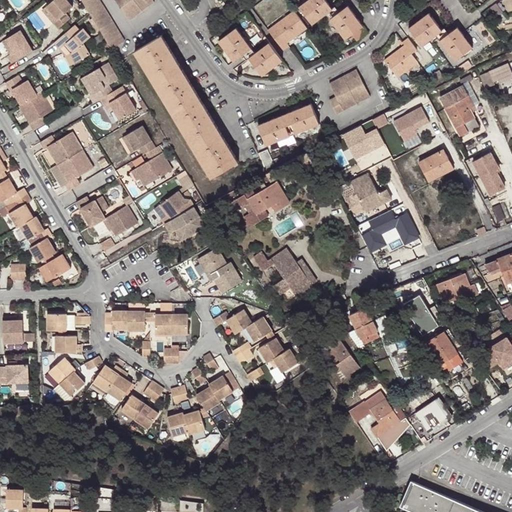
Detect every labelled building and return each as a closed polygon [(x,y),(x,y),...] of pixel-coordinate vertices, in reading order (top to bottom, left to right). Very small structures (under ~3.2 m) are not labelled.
[(67,0),(53,0),(46,6),(57,19),(53,23),(59,28),(70,19),(65,13),(73,6),(67,0)] [(100,0),(81,0),(103,36),(117,28),(100,0)] [(155,0),(116,0),(131,20),(156,2),(155,0)] [(313,24),(327,14),(333,9),(326,0),(307,0),(299,6),(313,24)] [(339,12),(330,19),(346,40),(352,35),(357,42),(369,33),(349,5),(339,12)] [(57,19),(46,6),(42,9),(53,23),(57,19)] [(333,9),(327,14),(330,19),(339,12),(336,7),(333,9)] [(290,46),(288,43),(285,39),(290,35),(293,39),(308,28),(294,10),(268,30),(283,51),(290,46)] [(423,46),(436,36),(443,31),(429,12),(409,27),(423,46)] [(74,25),(55,41),(60,48),(64,45),(70,51),(76,62),(90,53),(83,42),(90,36),(83,28),(80,31),(74,25)] [(234,61),(243,55),(252,48),(237,27),(219,41),(234,61)] [(440,40),(445,47),(452,43),(465,36),(458,27),(449,34),(440,40)] [(436,36),(440,40),(449,34),(446,29),(443,31),(436,36)] [(7,56),(11,63),(33,50),(21,30),(6,39),(14,52),(7,56)] [(173,115),(179,124),(202,112),(208,109),(201,98),(185,72),(163,34),(135,51),(154,83),(173,115)] [(452,43),(445,47),(455,61),(474,47),(465,36),(452,43)] [(398,78),(403,75),(405,69),(418,61),(412,54),(418,50),(408,37),(403,41),(405,44),(408,48),(403,53),(400,48),(384,60),(398,78)] [(107,54),(112,51),(106,41),(101,44),(107,54)] [(255,52),(249,57),(262,76),(283,60),(270,42),(255,52)] [(405,44),(400,48),(403,53),(408,48),(405,44)] [(64,45),(60,48),(66,56),(65,57),(70,66),(71,64),(76,62),(70,51),(64,45)] [(252,48),(243,55),(246,60),(249,57),(255,52),(252,48)] [(405,69),(403,75),(419,63),(418,61),(405,69)] [(89,94),(94,102),(101,98),(113,91),(109,83),(114,80),(111,75),(115,72),(109,62),(87,75),(96,91),(91,93),(89,94)] [(511,71),(509,62),(490,70),(494,79),(498,77),(499,81),(511,75),(511,71)] [(358,68),(331,82),(337,95),(330,99),(337,113),(371,97),(358,68)] [(440,70),(432,74),(435,82),(444,77),(440,70)] [(22,104),(42,92),(33,76),(23,81),(18,74),(5,81),(10,89),(13,88),(22,104)] [(472,74),(461,79),(463,84),(474,78),(472,74)] [(82,77),(91,93),(96,91),(87,75),(82,77)] [(135,110),(121,87),(113,91),(101,98),(105,106),(110,103),(119,119),(135,110)] [(29,122),(34,130),(47,122),(43,115),(53,109),(42,92),(22,104),(19,106),(23,113),(26,111),(31,120),(29,122)] [(469,95),(446,107),(456,127),(475,118),(470,107),(474,105),(469,95)] [(311,103),(258,125),(267,146),(290,136),(286,126),(292,124),(297,133),(320,124),(311,103)] [(139,115),(148,110),(145,105),(136,110),(139,115)] [(393,121),(404,141),(418,134),(415,129),(430,121),(422,106),(393,121)] [(202,112),(179,124),(193,147),(211,179),(240,162),(220,130),(208,109),(202,112)] [(143,155),(155,147),(141,124),(124,134),(133,150),(138,147),(143,155)] [(286,126),(290,136),(297,133),(292,124),(286,126)] [(47,146),(58,164),(83,149),(72,131),(55,141),(51,135),(40,142),(44,148),(47,146)] [(133,150),(124,134),(119,137),(129,152),(133,150)] [(64,182),(69,191),(80,184),(76,177),(94,166),(83,149),(58,164),(68,180),(64,182)] [(268,149),(259,153),(266,168),(274,164),(268,149)] [(429,181),(438,177),(437,175),(454,166),(444,149),(419,161),(429,181)] [(488,150),(469,160),(486,196),(506,186),(488,150)] [(286,179),(296,174),(296,170),(302,167),(304,170),(314,165),(308,152),(267,173),(270,181),(283,174),(286,179)] [(162,153),(134,168),(139,177),(144,185),(172,169),(162,153)] [(437,175),(438,177),(455,168),(454,166),(437,175)] [(139,177),(134,168),(130,170),(136,179),(139,177)] [(184,189),(194,183),(186,170),(177,175),(184,189)] [(352,181),(367,211),(392,199),(388,189),(379,193),(369,173),(352,181)] [(0,201),(11,195),(15,201),(28,194),(24,187),(17,191),(9,177),(0,182),(0,201)] [(242,208),(245,206),(250,202),(255,210),(249,213),(247,214),(253,225),(269,215),(265,209),(273,205),(276,211),(291,203),(278,181),(267,187),(265,183),(261,185),(263,189),(256,193),(254,189),(223,207),(228,215),(241,206),(242,208)] [(338,188),(353,218),(367,211),(352,181),(338,188)] [(234,189),(218,197),(221,203),(237,195),(234,189)] [(193,206),(195,205),(190,198),(181,204),(179,200),(182,198),(177,190),(154,204),(165,223),(193,206)] [(18,227),(20,225),(34,217),(26,203),(32,200),(28,194),(15,201),(18,208),(10,213),(18,227)] [(90,201),(86,196),(75,202),(78,208),(80,207),(91,226),(102,219),(105,217),(94,199),(90,201)] [(15,201),(6,206),(10,213),(18,208),(15,201)] [(250,202),(245,206),(249,213),(255,210),(250,202)] [(137,222),(126,205),(105,217),(110,226),(115,234),(137,222)] [(6,206),(0,210),(3,216),(10,213),(6,206)] [(205,225),(193,206),(165,223),(170,232),(175,229),(181,227),(186,236),(205,225)] [(250,227),(253,225),(247,214),(243,216),(250,227)] [(48,237),(52,235),(48,228),(45,229),(37,215),(34,217),(20,225),(29,240),(35,236),(39,242),(48,237)] [(105,217),(102,219),(107,228),(110,226),(105,217)] [(186,236),(181,227),(175,229),(181,239),(186,236)] [(39,242),(30,248),(38,262),(50,255),(56,252),(48,237),(39,242)] [(105,251),(115,244),(111,237),(100,243),(105,251)] [(217,249),(218,247),(197,259),(207,275),(210,273),(214,260),(217,249)] [(297,295),(317,280),(302,258),(297,261),(287,248),(272,258),(275,263),(285,278),(274,285),(276,289),(279,287),(282,292),(291,286),(297,295)] [(226,264),(217,249),(214,260),(210,273),(222,292),(242,280),(230,261),(226,264)] [(263,271),(272,265),(269,260),(263,251),(254,257),(263,271)] [(507,284),(511,281),(511,252),(497,258),(498,260),(485,264),(492,274),(502,270),(507,284)] [(71,267),(63,253),(58,255),(52,259),(47,262),(55,277),(71,267)] [(207,275),(197,259),(189,264),(199,281),(207,275)] [(18,264),(19,279),(26,279),(26,274),(26,264),(18,264)] [(473,269),(437,283),(445,303),(473,292),(474,296),(479,294),(475,284),(479,283),(473,269)] [(419,291),(415,280),(402,285),(406,296),(419,291)] [(419,293),(401,300),(415,336),(433,328),(419,293)] [(145,302),(129,302),(129,310),(145,310),(145,302)] [(324,303),(306,312),(310,320),(328,311),(324,303)] [(511,309),(508,303),(501,306),(509,320),(511,318),(511,309)] [(350,314),(357,328),(364,344),(379,337),(377,332),(378,331),(366,307),(350,314)] [(226,311),(213,319),(217,325),(227,320),(235,334),(246,327),(253,323),(245,308),(230,317),(226,311)] [(112,316),(105,316),(105,331),(113,331),(113,328),(128,329),(129,310),(112,310),(112,316)] [(145,310),(129,310),(128,329),(128,331),(145,331),(145,324),(145,313),(145,310)] [(48,313),(48,330),(67,330),(67,313),(48,313)] [(76,313),(67,313),(67,330),(75,330),(76,323),(76,316),(76,313)] [(172,313),(156,313),(156,324),(155,334),(172,334),(172,313)] [(189,313),(172,313),(172,334),(188,334),(189,313)] [(2,317),(3,343),(24,342),(23,319),(17,320),(12,320),(12,316),(2,317)] [(273,330),(264,316),(253,323),(246,327),(255,341),(273,330)] [(357,328),(348,332),(359,348),(365,346),(364,344),(357,328)] [(445,331),(427,342),(440,364),(458,353),(445,331)] [(346,375),(361,365),(340,334),(329,341),(340,358),(336,361),(346,375)] [(56,335),(56,351),(81,352),(81,344),(77,344),(77,335),(56,335)] [(274,358),(285,351),(277,337),(259,348),(267,362),(274,358)] [(492,351),(479,359),(487,370),(499,363),(503,369),(511,363),(511,340),(510,342),(508,337),(490,348),(492,351)] [(143,341),(142,356),(150,356),(151,341),(143,341)] [(237,357),(249,349),(245,343),(233,350),(237,357)] [(298,362),(290,348),(285,351),(274,358),(282,372),(298,362)] [(253,356),(249,349),(237,357),(241,363),(253,356)] [(218,366),(210,352),(204,356),(211,370),(218,366)] [(89,370),(102,362),(99,356),(88,361),(86,363),(89,370)] [(49,370),(60,383),(74,371),(80,366),(75,360),(71,363),(65,357),(49,370)] [(7,366),(0,366),(0,382),(29,381),(28,364),(7,364),(7,366)] [(105,364),(94,381),(107,390),(122,369),(116,364),(113,369),(105,364)] [(207,379),(199,366),(192,370),(200,383),(207,379)] [(247,374),(251,381),(264,373),(260,366),(247,374)] [(122,369),(107,390),(121,400),(133,383),(125,378),(129,373),(122,369)] [(74,371),(60,383),(71,395),(85,383),(74,371)] [(210,386),(219,399),(240,387),(231,371),(209,383),(210,386)] [(158,385),(152,381),(144,393),(150,397),(158,385)] [(447,393),(440,382),(435,385),(442,396),(447,393)] [(156,401),(165,389),(158,385),(150,397),(156,401)] [(189,400),(185,385),(178,387),(182,402),(189,400)] [(206,410),(220,401),(219,399),(210,386),(196,394),(206,410)] [(178,387),(171,389),(175,404),(181,402),(182,402),(178,387)] [(401,421),(392,406),(382,391),(366,402),(371,411),(379,423),(371,428),(377,437),(378,436),(388,450),(411,424),(407,418),(407,417),(401,421)] [(122,410),(135,419),(146,403),(132,394),(122,410)] [(246,396),(243,397),(248,406),(251,405),(246,396)] [(424,442),(435,436),(433,432),(446,423),(445,421),(453,416),(439,396),(407,418),(411,424),(424,442)] [(364,400),(353,408),(360,418),(371,411),(366,402),(364,400)] [(146,403),(135,419),(149,428),(159,413),(146,403)] [(407,417),(397,403),(392,406),(401,421),(407,417)] [(360,418),(353,408),(348,411),(349,412),(354,420),(355,422),(360,418)] [(189,431),(189,434),(205,429),(200,409),(184,414),(189,431)] [(189,431),(184,414),(183,412),(167,416),(173,436),(189,431)] [(486,511),(415,481),(404,506),(416,511),(486,511)] [(19,511),(27,511),(27,507),(24,507),(25,489),(8,489),(7,507),(20,508),(19,511)]
